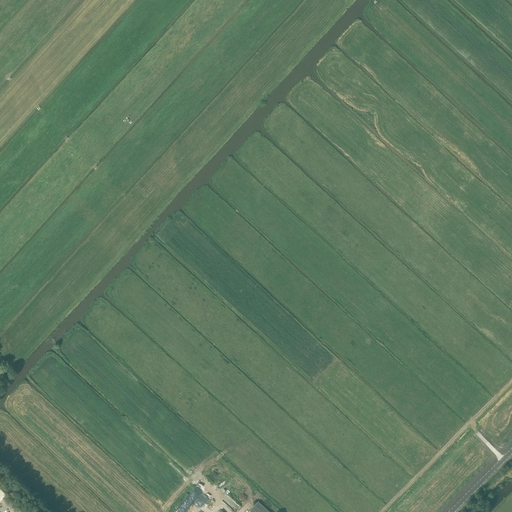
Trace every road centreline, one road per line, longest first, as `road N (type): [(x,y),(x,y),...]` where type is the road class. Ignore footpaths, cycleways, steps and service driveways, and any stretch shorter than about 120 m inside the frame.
road 1 (track): [(373,0),(511,132)]
road 2 (track): [(467,422),(381,511)]
